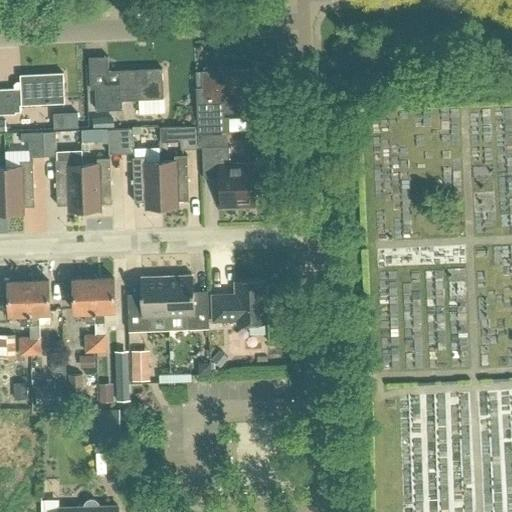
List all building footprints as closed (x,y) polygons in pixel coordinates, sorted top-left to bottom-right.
[(161,67),(119,69),(108,70),(107,56),(88,57),(89,89),(95,88),(96,110),(122,109),(121,100),(163,98),(161,67)] [(204,71),(203,71),(204,88),(196,88),(198,133),(225,131),(224,118),(214,118),(213,102),(237,101),(237,106),(251,106),(254,104),(254,100),(253,69),(216,71),(214,74),(214,77),(205,78),(204,71)] [(14,104),(64,102),(63,72),(21,74),(21,88),(0,88),(0,114),(15,114),(14,104)] [(74,110),(50,112),(51,127),(75,126),(74,110)] [(176,125),(177,149),(197,148),(196,125),(176,125)] [(108,129),(109,154),(134,153),(133,128),(108,129)] [(56,131),(43,132),(44,156),(57,156),(56,131)] [(29,132),(21,133),(22,141),(29,141),(30,157),(44,156),(43,132),(29,132)] [(229,146),(202,147),(203,177),(220,177),(221,208),(255,206),(254,190),(250,191),(249,163),(230,163),(229,146)] [(178,201),(189,200),(187,155),(174,155),(174,161),(160,161),(162,207),(178,206),(178,201)] [(146,156),(133,157),(134,202),(145,202),(146,207),(162,207),(160,161),(146,162),(146,156)] [(97,164),(83,164),(85,209),(101,209),(101,204),(112,203),(110,158),(97,158),(97,164)] [(85,209),(83,164),(69,165),(69,159),(56,160),(57,205),(68,205),(69,210),(85,209)] [(23,207),(35,206),(33,161),(20,161),(20,166),(6,167),(7,212),(24,212),(23,207)] [(167,276),(168,316),(186,315),(186,329),(209,328),(208,290),(193,291),(192,275),(167,276)] [(142,293),(127,293),(129,331),(151,331),(151,317),(168,316),(167,276),(142,277),(142,293)] [(85,323),(95,323),(94,279),(73,280),(74,312),(85,312),(85,323)] [(104,311),(116,310),(115,279),(94,279),(95,323),(95,334),(95,353),(106,352),(105,323),(104,311)] [(212,294),(213,321),(236,320),(237,324),(267,322),(271,322),(270,309),(267,309),(266,280),(235,281),(235,293),(212,294)] [(39,324),(50,323),(49,281),(28,282),(30,325),(30,336),(31,355),(41,354),(39,324)] [(28,282),(8,283),(9,315),(19,314),(20,325),(30,325),(28,282)] [(0,333),(0,357),(15,357),(14,333),(0,333)] [(95,353),(95,334),(84,335),(85,353),(95,353)] [(31,355),(30,336),(20,337),(19,337),(20,356),(31,355)] [(134,351),(134,380),(151,380),(150,350),(134,351)] [(219,350),(212,359),(220,367),(228,358),(219,350)] [(80,355),(80,368),(96,367),(95,355),(80,355)] [(64,359),(51,360),(52,372),(65,371),(64,359)] [(211,362),(198,363),(199,375),(211,375),(211,362)] [(130,372),(117,373),(118,400),(132,400),(130,372)] [(84,403),(83,374),(69,375),(70,403),(84,403)] [(27,382),(14,383),(14,400),(27,399),(27,382)] [(113,383),(99,383),(100,402),(113,401),(113,383)] [(37,409),(62,407),(61,384),(36,385),(37,409)] [(88,410),(88,433),(118,433),(118,409),(88,410)] [(101,507),(59,508),(58,511),(117,511),(117,506),(113,507),(113,496),(101,496),(101,507)]
